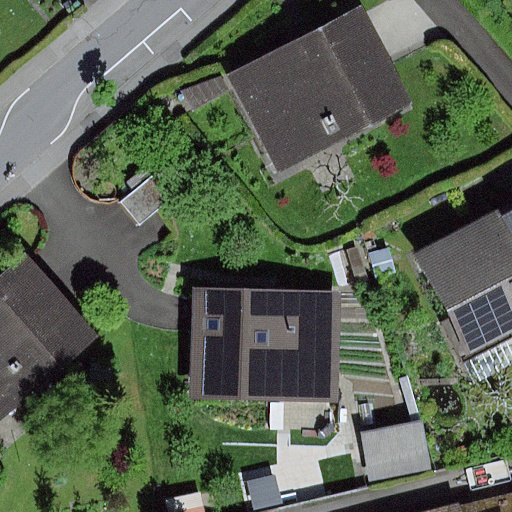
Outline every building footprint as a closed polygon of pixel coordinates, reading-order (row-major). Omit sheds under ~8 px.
[(373,11),(235,77),(280,171),(419,105),(373,11)] [(511,205),(412,259),(470,368),(511,345),(511,205)] [(34,254),(0,282),(0,430),(108,339),(34,254)] [(343,289),(197,291),(199,401),(345,399),(343,289)] [(422,421),(362,433),(371,481),(431,470),(422,421)] [(275,475),(247,481),(254,511),(282,505),(275,475)] [(511,511),(511,491),(430,511),(511,511)] [(205,511),(202,494),(167,501),(169,511),(205,511)]
